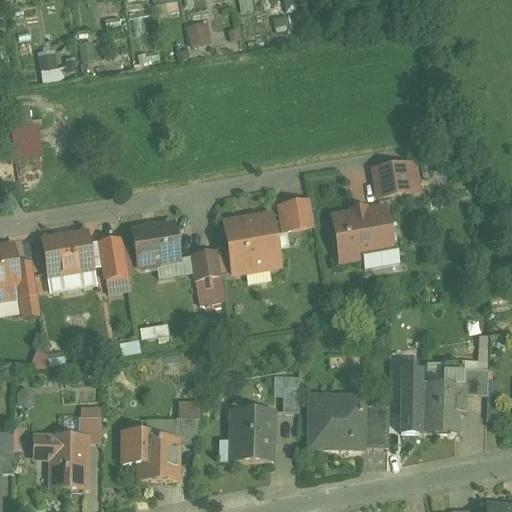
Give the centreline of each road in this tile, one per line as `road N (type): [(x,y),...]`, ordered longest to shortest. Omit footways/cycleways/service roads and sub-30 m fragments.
road 1 (residential): [(0,228),(373,163)]
road 2 (residential): [(511,465),(315,502)]
